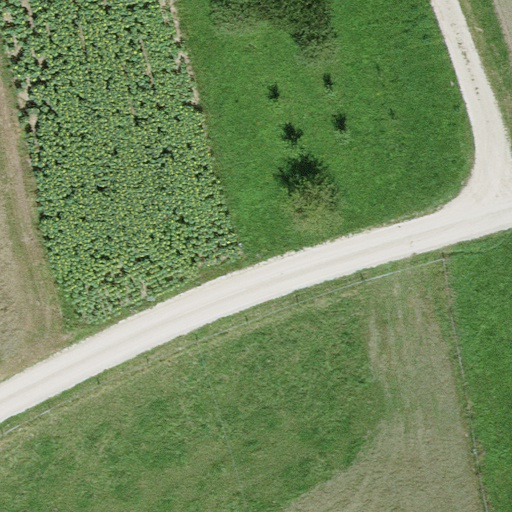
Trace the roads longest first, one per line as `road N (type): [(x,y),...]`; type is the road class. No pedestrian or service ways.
road 1 (track): [(0,415),(172,320),(511,209)]
road 2 (track): [(508,210),(431,0)]
